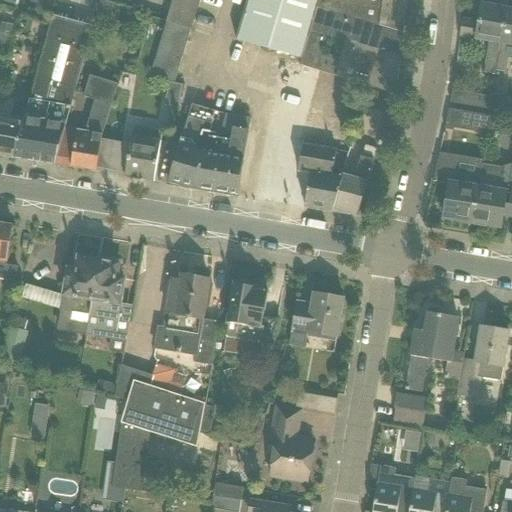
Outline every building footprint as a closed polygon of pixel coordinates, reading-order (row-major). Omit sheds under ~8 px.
[(16,8),(17,0),(5,0),(4,6),(16,8)] [(35,11),(45,13),(47,6),(44,2),(37,0),(37,4),(35,11)] [(150,79),(169,83),(175,84),(200,0),(248,0),(236,40),(242,42),(253,0),(173,0),(167,22),(154,67),(150,79)] [(253,0),(242,42),(302,60),(310,33),(317,9),(319,0),(253,0)] [(408,0),(319,0),(317,9),(404,34),(408,0)] [(115,5),(99,1),(94,19),(109,23),(115,5)] [(479,23),(464,21),(461,36),(489,42),(485,73),(496,75),(497,71),(496,71),(508,10),(482,5),(479,23)] [(404,34),(317,9),(310,33),(302,60),(301,65),(396,96),(404,34)] [(511,57),(511,10),(508,10),(496,71),(497,71),(506,73),(509,57),(511,57)] [(65,131),(92,29),(53,19),(25,122),(26,122),(16,158),(56,165),(65,131)] [(1,23),(0,29),(0,31),(12,34),(14,26),(1,23)] [(0,42),(12,45),(14,35),(0,32),(0,42)] [(56,165),(97,172),(100,151),(103,134),(117,85),(90,77),(84,98),(95,101),(85,133),(65,131),(56,165)] [(168,88),(165,105),(177,107),(180,90),(168,88)] [(386,115),(391,96),(373,90),(367,109),(386,115)] [(492,97),(453,91),(451,103),(490,110),(492,97)] [(501,99),(492,97),(490,110),(499,111),(501,99)] [(0,101),(0,155),(16,158),(26,122),(25,122),(10,119),(13,102),(1,99),(0,101)] [(196,152),(200,137),(201,137),(205,122),(211,124),(216,112),(192,104),(189,117),(184,132),(170,181),(176,183),(176,186),(197,189),(203,154),(196,152)] [(474,114),(450,110),(447,123),(471,127),(474,114)] [(197,189),(238,196),(251,119),(226,114),(221,127),(231,129),(227,158),(203,154),(197,189)] [(162,132),(136,127),(132,142),(126,177),(155,182),(162,132)] [(284,139),(298,142),(299,132),(286,130),(284,139)] [(337,150),(279,141),(272,167),(311,174),(305,207),(333,212),(342,178),(332,177),(337,150)] [(333,212),(358,216),(377,150),(365,146),(355,179),(343,176),(342,178),(333,212)] [(437,168),(433,182),(450,184),(444,219),(471,224),(481,165),(482,165),(482,163),(440,156),(437,168)] [(500,228),(503,216),(511,217),(511,165),(509,165),(502,168),(482,165),(481,165),(471,224),(500,228)] [(7,265),(13,227),(1,225),(1,224),(0,223),(0,278),(15,281),(18,267),(7,265)] [(87,336),(100,262),(80,258),(79,259),(75,262),(75,267),(77,271),(77,272),(69,270),(65,296),(62,310),(59,331),(87,336)] [(118,319),(125,280),(117,278),(117,277),(121,274),(122,270),(119,266),(119,265),(100,262),(87,336),(127,342),(130,322),(118,319)] [(203,320),(207,297),(210,297),(212,285),(209,284),(210,280),(206,280),(206,277),(194,274),(182,276),(181,282),(173,280),(165,329),(159,328),(156,349),(197,357),(196,363),(212,366),(219,322),(203,320)] [(278,320),(264,317),(268,293),(255,290),(255,288),(251,288),(250,284),(242,283),(240,286),(236,285),(229,324),(227,338),(274,346),(278,320)] [(309,334),(337,339),(344,299),(314,294),(311,311),(296,309),(289,345),(306,348),(309,334)] [(446,368),(462,369),(464,360),(463,360),(464,354),(453,352),(459,318),(428,313),(425,332),(416,330),(406,390),(421,393),(427,360),(447,363),(446,368)] [(1,362),(19,367),(29,333),(11,327),(1,362)] [(509,333),(481,328),(475,362),(464,360),(462,369),(460,383),(459,382),(457,396),(478,400),(484,364),(503,368),(509,333)] [(149,387),(153,377),(121,367),(120,372),(136,377),(134,382),(149,387)] [(197,447),(199,434),(204,406),(182,399),(169,394),(149,387),(134,382),(136,377),(120,372),(115,397),(129,401),(121,427),(112,490),(142,494),(152,433),(197,447)] [(153,377),(149,387),(169,394),(172,383),(153,377)] [(110,395),(112,385),(113,383),(99,380),(97,392),(110,395)] [(77,403),(92,407),(95,394),(80,391),(77,403)] [(338,400),(310,395),(298,393),(297,405),(281,402),(280,406),(302,410),(335,415),(338,400)] [(426,399),(397,394),(395,409),(396,409),(424,414),(426,399)] [(48,417),(49,407),(36,405),(35,415),(48,417)] [(215,408),(205,406),(204,406),(199,434),(208,436),(208,435),(209,431),(212,432),(215,408)] [(308,483),(314,445),(296,442),(302,410),(280,406),(278,406),(272,439),(277,440),(271,477),(308,483)] [(396,409),(393,425),(421,430),(424,414),(396,409)] [(434,445),(436,435),(426,434),(425,444),(434,445)] [(107,462),(104,483),(113,484),(116,463),(107,462)] [(396,469),(380,467),(373,511),(410,511),(416,480),(415,480),(395,476),(396,469)] [(416,477),(415,480),(416,480),(410,511),(446,511),(449,497),(428,494),(431,479),(416,477)] [(484,511),(487,492),(466,488),(467,481),(452,479),(449,497),(446,511),(484,511)] [(243,489),(215,484),(213,498),(241,502),(243,489)] [(511,511),(511,490),(507,490),(505,502),(503,502),(501,511),(511,511)] [(281,511),(282,507),(252,502),(250,511),(281,511)]
